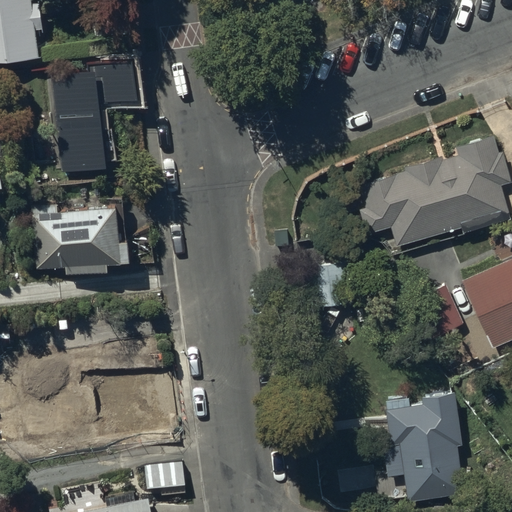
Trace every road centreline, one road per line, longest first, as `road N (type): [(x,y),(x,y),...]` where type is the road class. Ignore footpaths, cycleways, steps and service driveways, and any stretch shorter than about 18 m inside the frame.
road 1 (residential): [(247,511),(200,154)]
road 2 (residential): [(511,27),(200,154)]
road 3 (residential): [(200,154),(178,0)]
